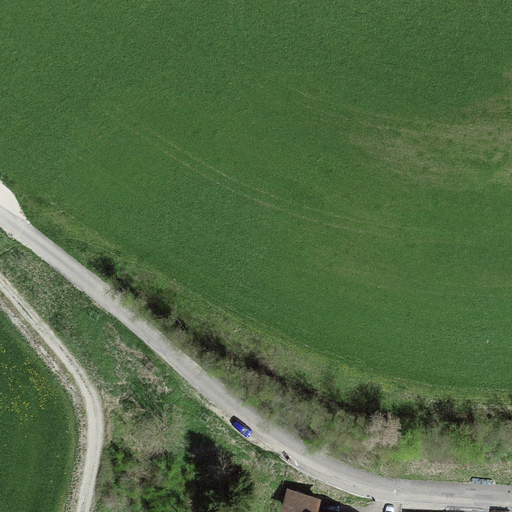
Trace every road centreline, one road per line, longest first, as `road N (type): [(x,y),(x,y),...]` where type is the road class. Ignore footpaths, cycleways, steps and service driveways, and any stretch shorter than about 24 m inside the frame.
road 1 (tertiary): [(511,502),(392,493),(307,464),(218,403),(150,338),(0,225)]
road 2 (track): [(1,511),(20,423),(17,396),(0,366)]
